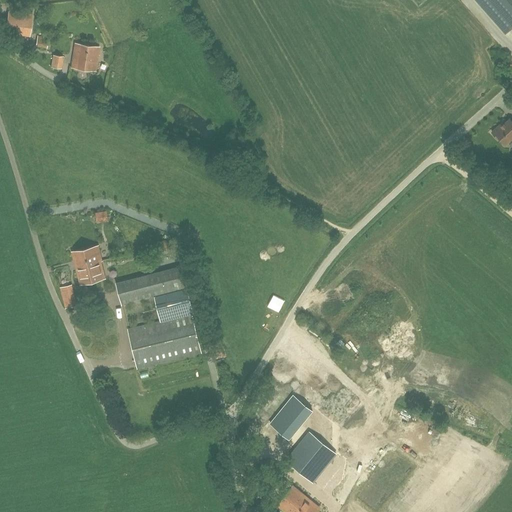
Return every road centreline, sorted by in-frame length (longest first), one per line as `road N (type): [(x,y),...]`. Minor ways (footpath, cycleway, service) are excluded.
road 1 (residential): [(229,416),(147,444),(123,441),(39,265),(0,137)]
road 2 (unclassified): [(229,416),(331,256),(511,86)]
